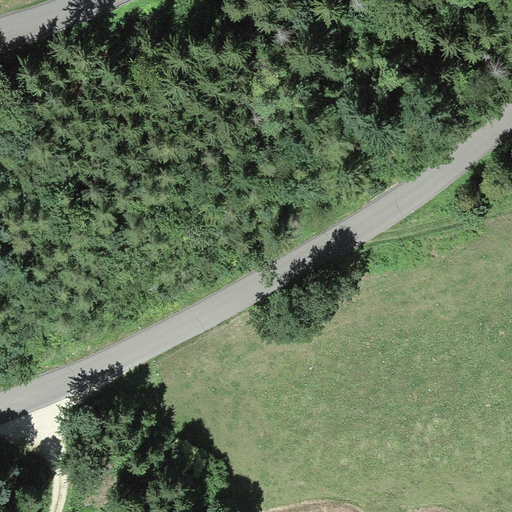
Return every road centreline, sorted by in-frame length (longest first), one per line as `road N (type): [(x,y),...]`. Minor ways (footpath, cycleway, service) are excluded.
road 1 (tertiary): [(0,407),(362,229),(442,177),(511,114)]
road 2 (track): [(52,511),(56,461),(40,420),(26,395),(0,394)]
